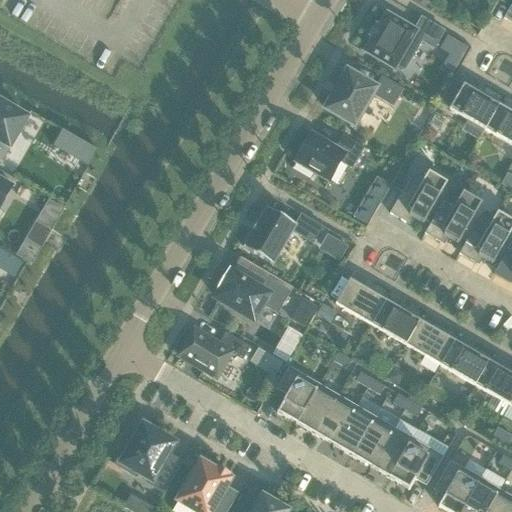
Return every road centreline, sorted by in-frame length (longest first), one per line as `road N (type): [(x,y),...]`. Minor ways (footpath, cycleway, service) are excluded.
road 1 (unclassified): [(122,349),(315,18)]
road 2 (residential): [(122,349),(399,511)]
road 3 (unclassified): [(29,511),(122,349)]
road 4 (residential): [(383,239),(511,309)]
